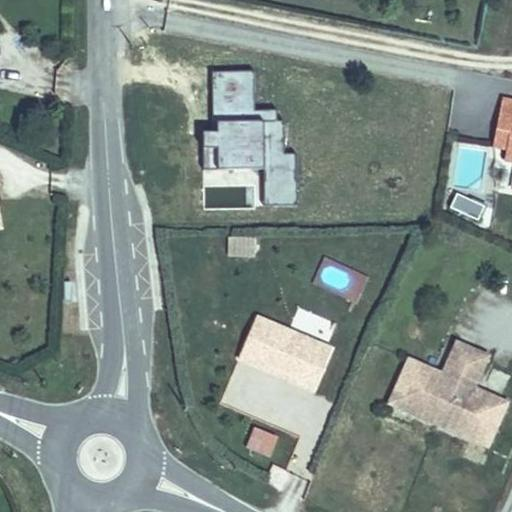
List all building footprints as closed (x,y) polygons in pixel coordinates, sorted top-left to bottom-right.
[(211,206),(297,208),(298,152),(282,151),(283,108),(256,108),(257,70),(214,69),(213,131),(204,130),(203,188),(211,188),(211,206)] [(0,235),(8,234),(0,188),(0,235)] [(450,211),(480,221),(486,203),(455,193),(450,211)] [(256,256),(256,236),(227,236),(228,257),(256,256)] [(352,351),(277,320),(260,362),(335,392),(352,351)] [(511,364),(473,346),(461,372),(466,374),(461,384),(446,377),(449,373),(425,361),(409,395),(426,403),(422,412),(511,455),(511,409),(510,409),(511,405),(511,364)] [(461,384),(466,374),(461,372),(458,377),(455,376),(449,373),(446,377),(461,384)] [(422,412),(426,403),(409,395),(404,403),(422,412)] [(251,427),(246,449),(273,455),(278,432),(251,427)]
